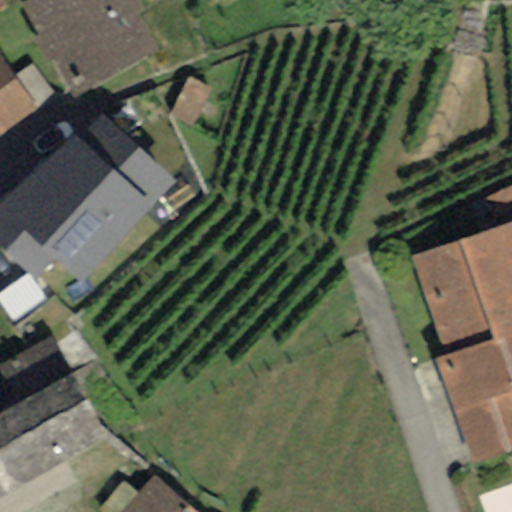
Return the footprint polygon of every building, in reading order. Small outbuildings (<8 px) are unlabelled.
[(130,0),(35,0),(20,7),(68,108),(161,63),(130,0)] [(0,65),(0,134),(37,110),(6,62),(0,65)] [(100,113),(0,211),(0,271),(27,299),(55,271),(80,296),(182,196),(100,113)] [(511,214),(410,250),(443,346),(433,349),(471,459),(511,445),(511,214)] [(0,407),(0,484),(106,425),(74,367),(0,407)] [(194,511),(153,475),(119,511),(194,511)]
